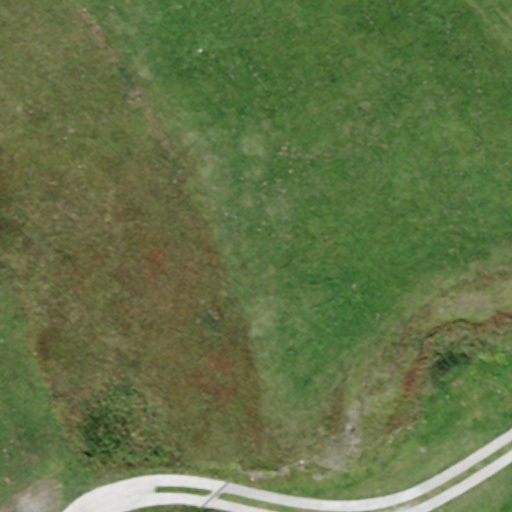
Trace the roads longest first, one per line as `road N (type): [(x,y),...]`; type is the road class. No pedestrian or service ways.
road 1 (track): [(76,511),(150,484),(338,511)]
road 2 (track): [(380,511),(439,488),(511,441)]
